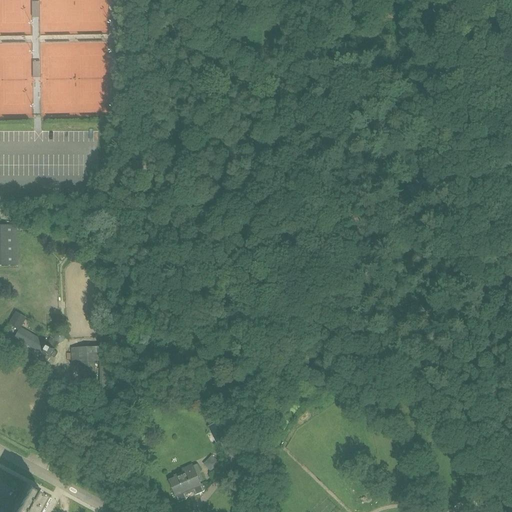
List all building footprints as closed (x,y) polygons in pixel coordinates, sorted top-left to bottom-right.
[(44,223),(37,217),(35,220),(41,226),(44,223)] [(14,225),(0,225),(0,265),(15,266),(14,225)] [(41,340),(27,331),(21,328),(27,318),(17,312),(9,324),(20,330),(15,338),(41,353),(39,356),(48,361),(51,356),(55,358),(58,353),(55,351),(59,343),(50,337),(46,344),(41,341),(41,340)] [(111,361),(111,352),(110,341),(100,342),(100,348),(72,348),(73,364),(80,364),(81,377),(95,376),(94,362),(111,361)] [(79,401),(75,425),(86,426),(88,410),(90,400),(85,399),(79,399),(79,401)] [(225,420),(213,425),(220,442),(232,436),(225,420)] [(212,457),(205,464),(212,471),(219,464),(212,457)] [(176,479),(170,482),(179,503),(187,499),(187,498),(186,494),(193,491),(195,495),(196,495),(204,492),(205,489),(204,488),(205,488),(204,486),(203,486),(203,485),(200,484),(199,483),(204,481),(197,465),(193,467),(192,465),(183,469),(184,472),(175,476),(176,479)] [(16,511),(42,511),(47,503),(45,502),(28,492),(16,511)]
